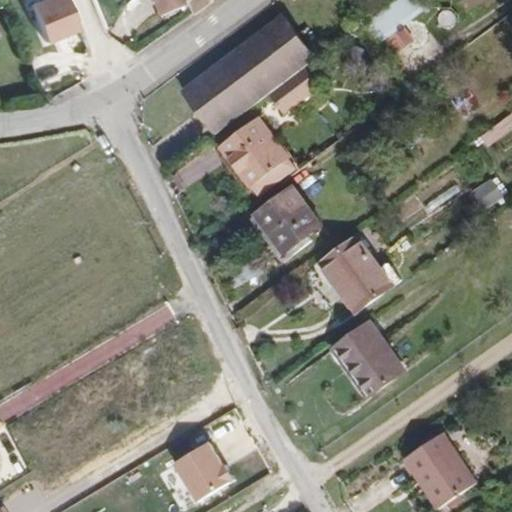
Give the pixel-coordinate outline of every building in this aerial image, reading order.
[(69,0),(30,0),(28,1),(45,43),(81,29),(69,0)] [(169,0),(178,20),(206,9),(202,0),(169,0)] [(202,0),(206,9),(211,20),(231,4),(229,0),(202,0)] [(427,0),(410,0),(374,29),(387,44),(433,8),(427,0)] [(315,74),(329,62),(295,19),(199,96),(231,138),(283,99),(315,74)] [(0,36),(0,60),(9,56),(0,36)] [(329,92),(315,74),(283,99),(296,116),(329,92)] [(430,113),(412,129),(427,148),(445,134),(430,113)] [(274,203),(309,176),(271,126),(237,151),(274,203)] [(299,199),(262,227),(290,264),(295,260),(315,246),(327,236),(299,199)] [(290,264),(262,227),(258,231),(287,268),(290,264)] [(339,287),(374,261),(361,244),(326,270),(339,287)] [(318,251),(315,246),(295,260),(299,266),(318,251)] [(241,266),(229,272),(236,291),(248,288),(247,285),(269,277),(261,257),(240,265),(241,266)] [(387,278),(374,261),(339,287),(361,317),(404,286),(395,273),(387,278)] [(377,326),(341,352),(377,401),(412,374),(377,326)] [(442,487),(454,506),(485,484),(457,444),(422,468),(438,491),(442,487)] [(450,509),(454,506),(442,487),(438,491),(450,509)]
